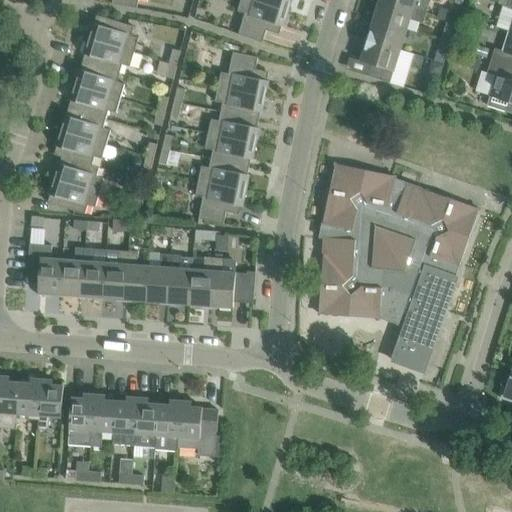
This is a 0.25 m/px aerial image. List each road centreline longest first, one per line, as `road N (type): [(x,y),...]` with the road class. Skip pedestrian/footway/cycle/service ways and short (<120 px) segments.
road 1 (residential): [(271,373),(288,225),(335,0)]
road 2 (residential): [(0,344),(226,357),(271,373)]
road 3 (residential): [(271,373),(455,428)]
road 4 (residential): [(455,428),(511,255)]
road 5 (residential): [(0,156),(50,0)]
